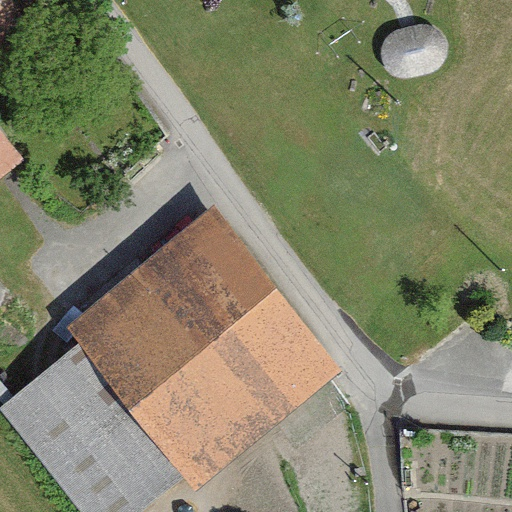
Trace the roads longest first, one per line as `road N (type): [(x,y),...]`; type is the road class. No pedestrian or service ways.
road 1 (residential): [(78,0),(378,402)]
road 2 (residential): [(511,411),(378,402)]
